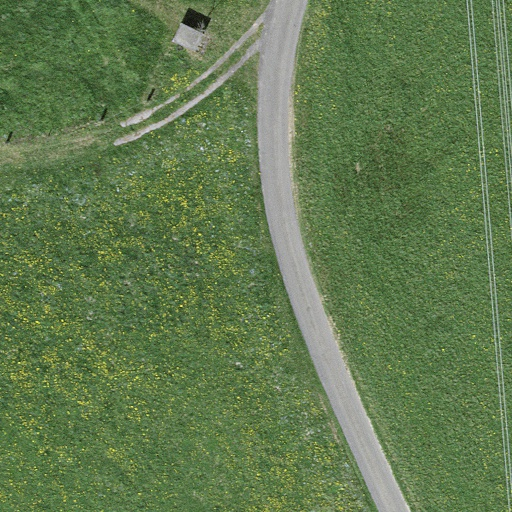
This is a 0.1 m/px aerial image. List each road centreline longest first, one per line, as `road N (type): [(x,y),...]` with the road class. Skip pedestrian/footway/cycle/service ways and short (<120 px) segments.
road 1 (unclassified): [(399,511),(325,347),(292,241),(276,151),(277,82),(299,0)]
road 2 (track): [(0,159),(89,151),(153,130),(213,91),(288,0)]
